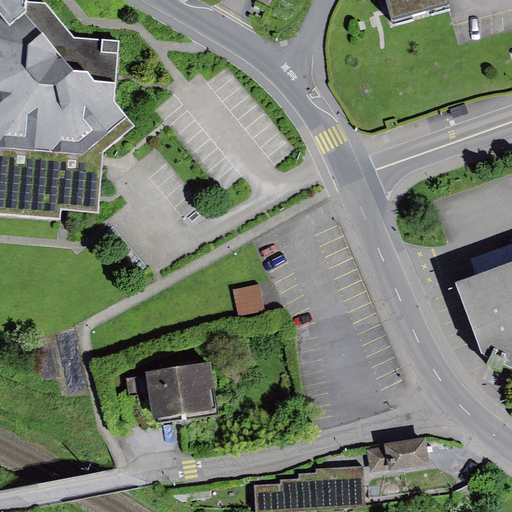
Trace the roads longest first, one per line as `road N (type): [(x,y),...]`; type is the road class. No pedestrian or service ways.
road 1 (residential): [(14,502),(405,425),(454,401)]
road 2 (residential): [(168,0),(283,72),(331,138),(349,180)]
road 3 (residential): [(349,180),(412,328),(454,401)]
road 4 (residential): [(349,180),(511,122)]
